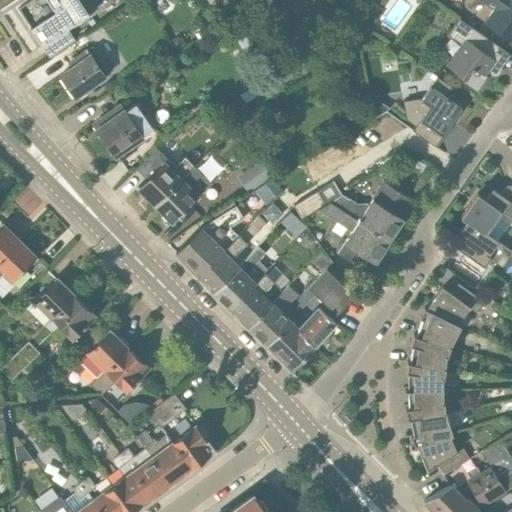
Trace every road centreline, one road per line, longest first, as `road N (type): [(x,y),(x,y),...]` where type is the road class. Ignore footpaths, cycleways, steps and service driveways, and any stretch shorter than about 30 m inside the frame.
road 1 (tertiary): [(293,425),(0,114)]
road 2 (residential): [(293,425),(412,275),(410,242),(493,125),(511,120)]
road 3 (residential): [(169,511),(293,425)]
